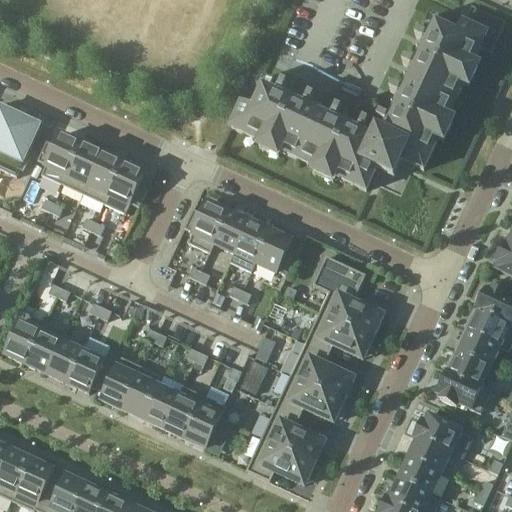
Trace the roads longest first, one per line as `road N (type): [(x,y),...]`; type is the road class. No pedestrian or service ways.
road 1 (residential): [(445,284),(189,164)]
road 2 (residential): [(445,284),(340,511)]
road 3 (residential): [(189,164),(0,76)]
road 4 (residential): [(511,140),(445,284)]
road 5 (residential): [(133,286),(189,164)]
